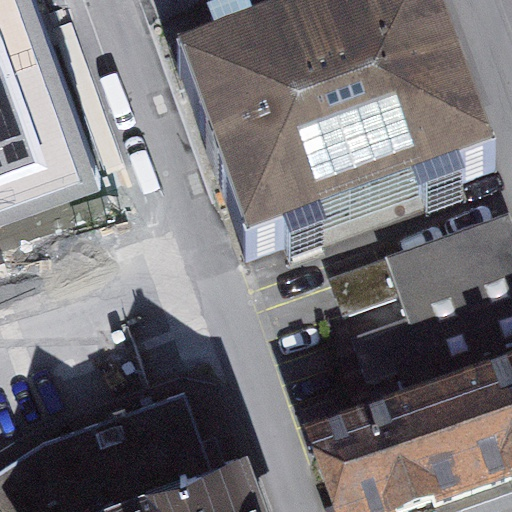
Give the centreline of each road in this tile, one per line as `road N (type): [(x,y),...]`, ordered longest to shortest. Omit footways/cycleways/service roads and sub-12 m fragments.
road 1 (residential): [(295,511),(191,212)]
road 2 (residential): [(191,212),(110,0)]
road 3 (residential): [(191,212),(0,273)]
road 4 (residential): [(466,0),(511,125)]
